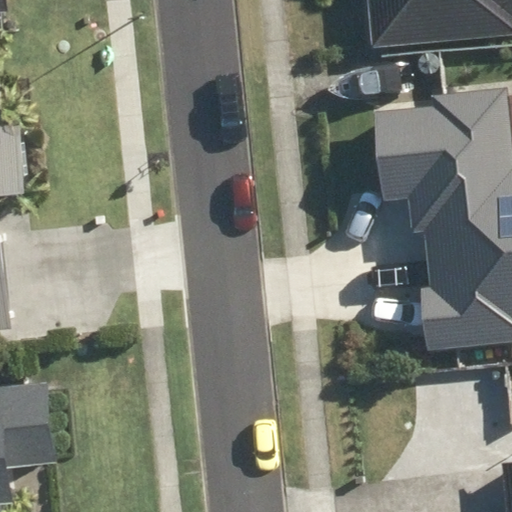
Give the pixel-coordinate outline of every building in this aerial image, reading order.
[(0,0),(0,12),(16,11),(14,0),(0,0)] [(511,0),(373,0),(378,48),(511,36),(511,0)] [(2,72),(0,72),(0,331),(17,329),(8,230),(0,230),(0,195),(35,192),(28,123),(7,125),(2,72)] [(439,105),(379,111),(388,201),(415,199),(418,232),(430,231),(435,287),(425,288),(431,350),(511,342),(511,86),(438,94),(439,105)] [(0,511),(0,505),(10,505),(22,502),(18,467),(63,463),(55,381),(0,386),(0,511)]
